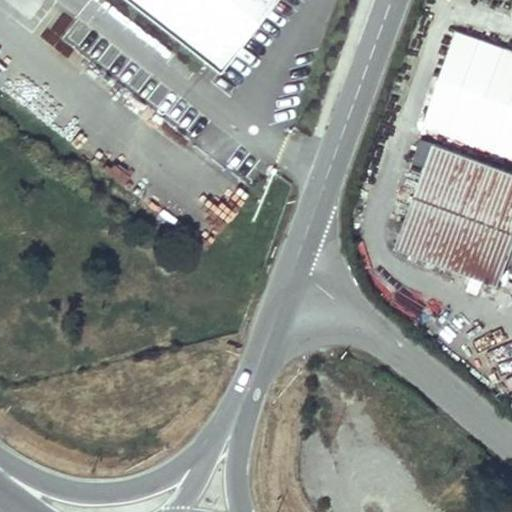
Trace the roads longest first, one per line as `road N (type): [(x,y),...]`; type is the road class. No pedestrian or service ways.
road 1 (unclassified): [(395,0),(292,268)]
road 2 (unclassified): [(511,442),(292,268)]
road 3 (primary): [(209,453),(174,474),(103,492),(65,490),(0,461)]
road 4 (unclassified): [(292,268),(233,423)]
